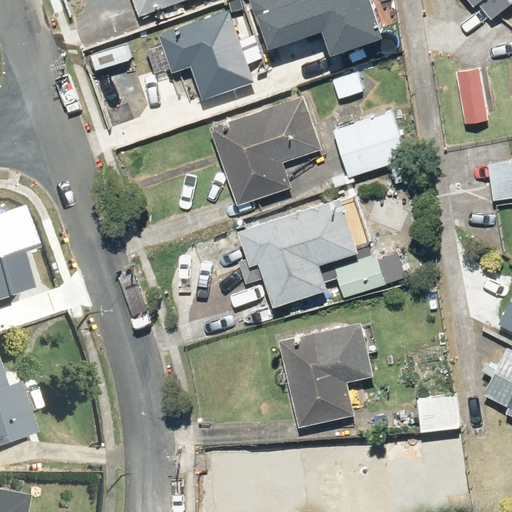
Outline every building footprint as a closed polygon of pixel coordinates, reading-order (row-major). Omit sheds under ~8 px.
[(135,0),(141,14),(180,0),(135,0)] [(259,0),(272,37),(327,19),(337,50),(390,32),(379,0),(259,0)] [(472,0),(488,19),(511,0),(472,0)] [(256,78),(231,6),(160,31),(175,74),(192,68),(202,97),(256,78)] [(483,65),(456,69),(463,122),(491,118),(483,65)] [(131,94),(137,113),(180,100),(174,82),(131,94)] [(305,88),(210,121),(239,204),(295,185),(286,159),(325,146),(305,88)] [(392,107),(333,126),(348,175),(407,156),(392,107)] [(511,157),(487,161),(493,200),(511,197),(511,157)] [(343,192),(237,225),(249,264),(262,260),(276,305),(330,288),(322,261),(361,248),(343,192)] [(0,286),(28,276),(3,204),(0,205),(0,286)] [(408,246),(387,254),(395,275),(415,268),(408,246)] [(333,270),(341,297),(388,282),(380,255),(333,270)] [(511,295),(499,322),(511,328),(511,295)] [(359,316),(277,335),(298,426),(355,412),(348,380),(374,374),(369,352),(379,350),(372,319),(361,322),(359,316)] [(511,347),(506,344),(485,391),(510,403),(507,410),(511,411),(511,347)] [(0,446),(33,436),(15,382),(2,386),(0,381),(0,446)] [(458,392),(416,397),(420,430),(461,426),(458,392)] [(342,511),(339,461),(245,469),(248,511),(342,511)] [(0,511),(23,511),(26,497),(0,492),(0,511)]
